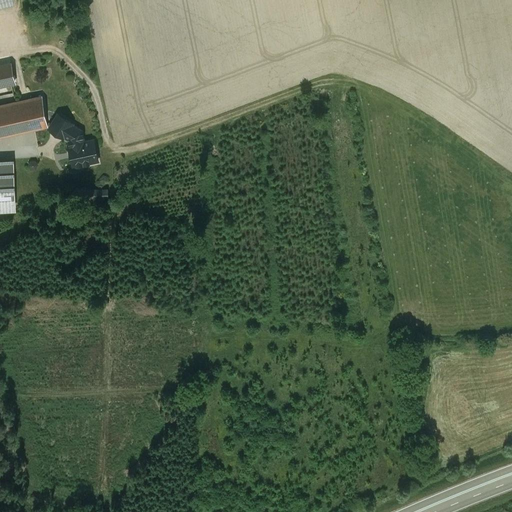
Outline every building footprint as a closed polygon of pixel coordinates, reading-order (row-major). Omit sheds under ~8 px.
[(11,63),(0,65),(0,86),(15,83),(11,63)] [(40,98),(0,106),(0,138),(46,129),(43,113),(40,98)] [(54,115),(46,129),(70,141),(79,139),(85,128),(55,112),(54,115)] [(50,114),(43,113),(46,129),(54,115),(50,114)] [(99,167),(92,137),(79,139),(70,141),(76,172),(99,167)] [(13,167),(0,167),(0,211),(14,211),(13,167)] [(107,192),(76,191),(76,202),(108,202),(107,192)]
